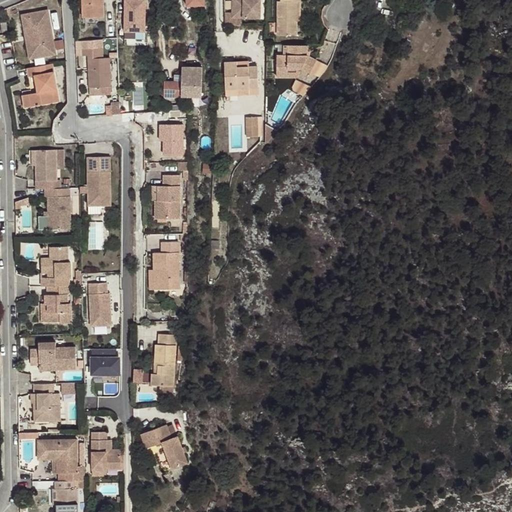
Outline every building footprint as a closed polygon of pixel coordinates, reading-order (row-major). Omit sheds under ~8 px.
[(104,17),(103,0),(82,0),(83,18),(104,17)] [(145,32),(145,0),(125,0),(125,31),(145,32)] [(260,18),(260,0),(232,0),(232,14),(232,18),(238,18),(260,18)] [(297,22),(297,1),(300,1),(300,0),(280,0),(281,1),(279,1),(278,2),(277,35),(297,35),(297,22)] [(56,54),(48,10),(22,15),(24,29),(28,28),(29,36),(26,37),(28,51),(37,49),(38,57),(56,54)] [(232,14),(225,14),(225,26),(238,26),(238,18),(232,18),(232,14)] [(56,40),(57,48),(66,47),(65,39),(56,40)] [(308,56),(308,45),(288,45),(288,55),(277,55),(277,77),(297,77),(297,69),(301,69),(310,74),(317,60),(308,56)] [(111,87),(110,58),(103,58),(103,48),(83,48),(83,56),(88,56),(89,88),(102,87),(111,87)] [(38,57),(37,49),(28,51),(30,59),(38,57)] [(326,71),(328,66),(317,60),(310,74),(319,78),(326,71)] [(259,89),(258,67),(249,67),(237,67),(237,62),(225,63),(226,96),(227,96),(231,96),(250,95),(250,89),(259,89)] [(60,101),(52,63),(28,68),(29,77),(35,76),(38,92),(23,95),(25,108),(60,101)] [(202,95),(203,66),(183,66),(182,82),(164,82),(164,95),(176,95),(202,95)] [(306,96),(311,86),(297,79),(292,89),(306,96)] [(120,114),(119,105),(119,104),(111,106),(112,115),(120,114)] [(189,119),(189,112),(189,110),(186,110),(171,111),(171,120),(189,119)] [(258,137),(258,117),(246,118),(247,137),(258,137)] [(265,144),(278,131),(266,124),(265,144)] [(164,142),(164,125),(152,126),(152,131),(160,130),(160,142),(164,142)] [(183,155),(182,125),(164,125),(164,142),(164,152),(175,151),(175,155),(183,155)] [(262,142),(262,137),(258,137),(247,137),(247,145),(259,144),(262,142)] [(259,144),(247,145),(247,157),(253,150),(259,144)] [(57,169),(57,150),(36,150),(36,166),(37,189),(45,188),(61,188),(61,180),(57,180),(57,169)] [(111,206),(111,156),(88,157),(88,186),(88,193),(88,206),(101,206),(111,206)] [(188,171),(188,162),(178,162),(178,171),(183,171),(188,171)] [(180,219),(180,175),(164,175),(164,186),(158,186),(158,200),(156,200),(156,219),(158,219),(167,219),(180,219)] [(71,229),(70,188),(61,188),(45,188),(45,197),(48,197),(48,200),(49,211),(49,229),(71,229)] [(29,205),(29,198),(15,202),(16,209),(21,208),(21,205),(29,205)] [(180,289),(179,242),(162,242),(162,253),(154,253),(154,270),(151,270),(151,289),(180,289)] [(71,278),(71,262),(68,262),(68,247),(51,247),(51,257),(42,257),(43,273),(42,273),(42,274),(47,274),(47,277),(42,277),(42,286),(48,286),(70,286),(70,278),(71,278)] [(111,326),(110,293),(108,293),(107,282),(89,283),(91,327),(111,326)] [(70,312),(70,303),(68,303),(68,295),(70,295),(70,286),(48,286),(48,294),(46,294),(46,303),(46,305),(48,304),(49,322),(60,322),(63,324),(72,323),(72,312),(70,312)] [(82,304),(82,294),(74,294),(74,304),(82,304)] [(173,393),(176,335),(159,334),(159,344),(156,344),(155,366),(159,366),(158,374),(154,373),(152,373),(152,385),(149,385),(149,393),(173,393)] [(76,368),(76,347),(56,348),(56,342),(39,343),(39,350),(31,349),(31,364),(39,364),(40,370),(57,370),(57,369),(76,368)] [(88,348),(89,375),(120,374),(118,347),(88,348)] [(150,383),(151,370),(134,369),(133,382),(150,383)] [(77,393),(76,381),(62,382),(63,393),(77,393)] [(59,383),(34,384),(35,393),(32,394),(32,403),(35,403),(38,403),(38,410),(35,410),(35,422),(61,421),(60,406),(50,406),(50,393),(60,393),(59,383)] [(188,463),(178,436),(172,439),(167,425),(141,434),(146,448),(163,443),(172,469),(188,463)] [(124,469),(124,456),(121,456),(121,454),(107,454),(107,450),(107,440),(107,432),(92,432),(92,440),(93,469),(107,469),(121,469),(124,469)] [(78,466),(77,439),(46,440),(46,459),(57,459),(57,473),(66,473),(66,481),(74,481),(76,480),(85,481),(85,466),(78,466)] [(78,511),(78,489),(77,489),(74,489),(74,481),(66,481),(55,481),(55,489),(56,489),(57,505),(56,511),(78,511)]
